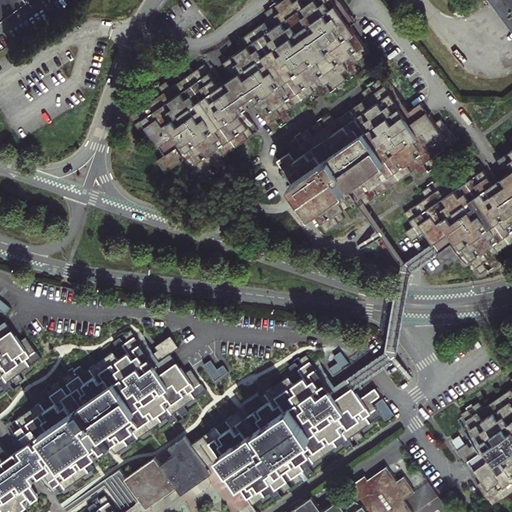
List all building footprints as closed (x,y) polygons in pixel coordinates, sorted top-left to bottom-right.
[(0,0),(0,15),(21,0),(0,0)] [(280,114),(284,120),(290,116),(286,110),(319,86),(323,92),(329,88),(325,82),(330,78),(334,84),(346,77),(342,70),(347,67),(351,72),(357,69),(353,63),(369,51),(350,23),(333,0),(309,0),(309,1),(308,0),(294,0),(293,1),(292,0),(281,0),(277,3),(281,9),(276,13),(272,7),(266,11),(270,17),(236,40),(242,48),(225,59),(234,73),(224,80),(218,84),(208,69),(204,64),(170,87),(166,81),(160,85),(165,91),(159,95),(155,89),(149,93),(153,99),(131,114),(146,136),(151,131),(156,139),(173,127),(188,149),(197,161),(206,174),(211,170),(208,164),(214,160),(217,166),(223,162),(219,156),(253,133),(248,126),(238,112),(244,108),(250,104),(254,101),(273,127),(279,124),(274,118),(280,114)] [(355,19),(346,6),(341,0),(333,0),(350,23),(355,19)] [(511,0),(497,0),(511,19),(511,0)] [(224,80),(214,65),(213,66),(208,69),(218,84),(224,80)] [(420,172),(426,168),(422,162),(427,158),(431,164),(438,160),(434,154),(455,138),(441,118),(435,122),(419,133),(404,112),(391,94),(380,78),(374,83),(378,89),(374,92),(369,86),(363,90),(367,97),(334,120),(329,114),(324,118),(328,124),(323,128),(319,122),(313,126),(317,132),(312,136),(307,130),(301,134),(306,140),(301,144),(296,138),(290,142),(295,148),(278,159),(327,228),(345,216),(339,209),(358,195),(361,194),(366,201),(416,166),(420,172)] [(397,90),(391,94),(404,112),(409,108),(397,90)] [(435,122),(430,114),(421,100),(409,108),(404,112),(419,133),(435,122)] [(254,122),(244,108),(238,112),(248,126),(252,123),(254,122)] [(183,152),(188,149),(173,127),(156,139),(163,148),(166,152),(158,158),(166,169),(181,159),(179,155),(183,152)] [(511,136),(511,137),(511,138),(511,147),(499,156),(509,170),(503,174),(499,177),(493,181),(482,166),(478,160),(445,184),(440,177),(434,182),(438,188),(434,192),(429,185),(423,190),(427,196),(405,211),(414,224),(406,229),(412,238),(426,229),(431,236),(448,224),(454,233),(457,238),(471,258),(481,271),(486,267),(482,261),(487,258),(492,263),(498,260),(493,253),(511,239),(511,136)] [(188,149),(183,152),(192,165),(197,161),(188,149)] [(489,162),(482,166),(493,181),(499,177),(489,162)] [(440,249),(451,242),(457,238),(454,233),(448,224),(431,236),(434,240),(437,245),(440,249)] [(471,258),(457,238),(451,242),(466,262),(471,258)] [(22,340),(17,333),(7,320),(0,325),(0,387),(3,385),(7,392),(13,387),(9,381),(14,378),(18,384),(24,380),(20,374),(42,358),(27,337),(22,340)] [(0,511),(25,511),(23,508),(39,497),(30,483),(41,476),(50,490),(56,486),(61,493),(95,468),(90,461),(112,446),(117,454),(168,419),(171,424),(177,420),(173,415),(178,411),(182,416),(188,412),(184,407),(206,391),(191,369),(186,373),(172,353),(180,347),(172,335),(157,346),(159,349),(155,352),(147,340),(141,343),(132,331),(127,335),(131,341),(125,344),(121,339),(115,342),(119,348),(86,372),(81,366),(76,370),(80,376),(75,380),(70,374),(64,378),(69,384),(63,388),(59,382),(53,386),(58,392),(52,396),(48,390),(42,394),(46,400),(12,423),(16,429),(11,433),(21,448),(11,455),(0,439),(0,511)] [(238,413),(204,436),(224,465),(254,506),(270,494),(274,500),(280,496),(276,490),(281,487),(285,492),(291,488),(287,482),(292,479),(296,484),(302,480),(298,475),(303,471),(307,477),(314,472),(309,466),(342,444),(346,449),(352,445),(348,439),(353,436),(357,442),(364,437),(360,431),(382,415),(373,401),(381,395),(377,388),(362,398),(350,382),(347,378),(336,385),(322,365),(317,368),(316,369),(307,356),(301,360),(305,365),(300,369),(296,363),(290,368),(293,374),(260,397),(265,404),(243,420),(238,413)] [(228,372),(224,364),(216,369),(211,360),(204,364),(214,380),(228,372)] [(511,379),(511,380),(511,389),(483,409),(479,403),(472,407),(476,414),(471,417),(467,411),(462,415),(471,429),(465,432),(474,445),(470,447),(467,444),(458,450),(466,462),(468,460),(483,481),(478,485),(492,506),(511,492),(511,379)] [(190,477),(206,466),(191,445),(185,436),(170,447),(175,455),(161,465),(156,458),(126,478),(142,501),(186,470),(190,477)] [(186,470),(142,501),(147,508),(176,488),(182,495),(211,474),(206,466),(190,477),(186,470)] [(412,511),(404,500),(416,492),(405,476),(398,481),(387,467),(368,480),(365,476),(355,483),(350,487),(353,491),(323,511),(313,496),(290,511),(412,511)] [(142,511),(137,505),(126,511),(117,511),(106,495),(100,500),(104,506),(99,510),(95,504),(89,508),(91,511),(142,511)]
